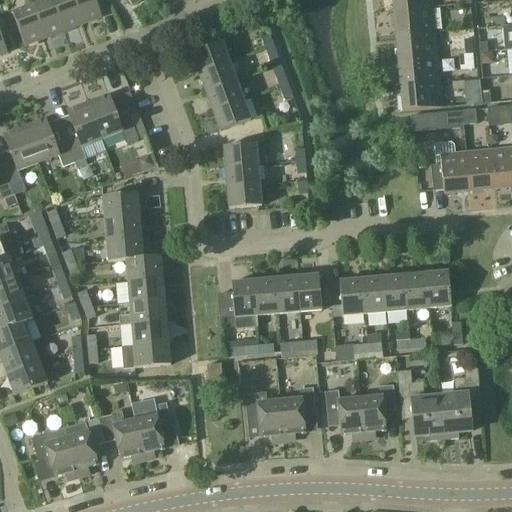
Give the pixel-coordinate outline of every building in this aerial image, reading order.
[(72,0),(55,0),(51,2),(63,35),(83,28),(72,0)] [(94,0),(72,0),(83,28),(102,21),(94,0)] [(393,0),(395,13),(433,9),(432,0),(393,0)] [(51,2),(31,9),(44,42),(63,35),(51,2)] [(24,49),(44,42),(31,9),(12,16),(24,49)] [(395,13),(397,38),(435,34),(433,9),(395,13)] [(511,51),(511,26),(502,28),(504,53),(506,52),(511,51)] [(397,38),(399,63),(437,59),(435,34),(397,38)] [(261,39),(266,53),(275,49),(270,35),(261,39)] [(200,76),(231,65),(224,46),(193,57),(200,76)] [(273,72),(282,68),(275,49),(266,53),(273,72)] [(399,63),(401,88),(440,84),(437,59),(399,63)] [(238,84),(231,65),(200,76),(207,95),(238,84)] [(273,72),(280,91),(289,88),(282,68),(273,72)] [(244,103),(238,84),(207,95),(213,115),(244,103)] [(442,109),(440,84),(401,88),(403,113),(442,109)] [(289,88),(280,91),(283,100),(292,97),(289,88)] [(489,92),(481,93),(482,105),(491,104),(489,92)] [(474,106),(482,105),(481,93),(473,94),(474,106)] [(110,98),(89,105),(103,142),(123,134),(127,146),(139,142),(131,120),(120,124),(110,98)] [(244,103),(213,115),(220,134),(251,123),(244,103)] [(82,149),(103,142),(89,105),(69,113),(78,139),(67,143),(75,165),(87,161),(82,149)] [(475,111),(463,112),(464,126),(476,125),(475,111)] [(443,128),(464,126),(463,112),(442,114),(443,128)] [(64,169),(75,165),(67,143),(56,147),(46,121),(26,129),(39,165),(60,158),(64,169)] [(14,162),(3,166),(14,196),(25,192),(18,173),(39,165),(26,129),(5,136),(14,162)] [(444,197),(471,194),(467,156),(456,157),(455,148),(452,145),(435,147),(437,169),(429,170),(432,196),(444,194),(444,197)] [(226,170),(259,167),(258,146),(225,149),(226,170)] [(296,163),(305,163),(304,150),(295,151),(296,163)] [(495,192),(511,190),(511,151),(491,154),(495,192)] [(471,194),(495,192),(491,154),(467,156),(471,194)] [(305,163),(296,163),(297,176),(307,175),(305,163)] [(0,195),(2,201),(14,196),(3,166),(2,167),(5,174),(0,176),(0,195)] [(261,188),(259,167),(226,170),(228,190),(261,188)] [(307,183),(297,183),(299,196),(308,195),(307,183)] [(262,209),(261,188),(228,190),(229,211),(262,209)] [(103,199),(105,221),(140,218),(138,196),(103,199)] [(52,228),(61,225),(56,212),(47,215),(52,228)] [(105,221),(107,242),(142,239),(140,218),(105,221)] [(0,263),(10,260),(23,255),(15,234),(10,236),(5,225),(0,227),(0,263)] [(66,238),(61,225),(52,228),(57,242),(66,238)] [(43,248),(52,244),(47,231),(38,234),(43,248)] [(109,265),(126,263),(144,261),(144,260),(142,239),(107,242),(109,265)] [(43,248),(51,268),(59,264),(52,244),(43,248)] [(62,256),(67,269),(75,265),(70,252),(62,256)] [(161,258),(144,260),(144,261),(126,263),(128,283),(163,280),(161,258)] [(0,263),(0,287),(17,280),(10,260),(0,263)] [(58,288),(67,285),(59,264),(51,268),(58,288)] [(81,279),(75,265),(67,269),(72,282),(81,279)] [(449,275),(427,276),(430,311),(451,309),(449,275)] [(427,276),(405,278),(408,313),(430,311),(427,276)] [(319,278),(297,280),(300,315),(322,313),(319,278)] [(386,315),(408,313),(405,278),(384,280),(386,315)] [(0,310),(25,300),(17,280),(0,287),(0,310)] [(128,283),(130,305),(165,302),(163,280),(128,283)] [(279,317),(300,315),(297,280),(276,282),(279,317)] [(384,280),(362,282),(365,316),(386,315),(384,280)] [(257,318),(279,317),(276,282),(254,284),(257,318)] [(343,318),(365,316),(362,282),(340,284),(343,318)] [(257,318),(254,284),(232,285),(235,320),(257,318)] [(58,288),(66,308),(75,305),(67,285),(58,288)] [(77,296),(82,309),(91,306),(86,292),(77,296)] [(0,310),(0,333),(24,324),(25,325),(33,321),(25,300),(0,310)] [(120,328),(132,326),(167,323),(165,302),(130,305),(131,316),(119,318),(120,328)] [(75,305),(66,308),(71,322),(80,318),(75,305)] [(96,319),(91,306),(82,309),(87,322),(96,319)] [(132,326),(133,348),(169,345),(167,323),(132,326)] [(0,356),(32,344),(25,325),(24,324),(0,333),(0,356)] [(463,346),(461,324),(451,325),(453,348),(463,346)] [(86,338),(87,352),(97,351),(96,337),(86,338)] [(71,340),(72,354),(82,353),(81,339),(71,340)] [(424,341),(410,342),(411,352),(425,351),(424,341)] [(317,342),(302,343),(303,353),(317,351),(317,342)] [(397,353),(411,352),(410,342),(396,343),(397,353)] [(289,354),(303,353),(302,343),(288,345),(289,354)] [(0,356),(0,358),(7,377),(40,364),(32,344),(0,356)] [(381,344),(367,346),(368,356),(382,354),(381,344)] [(169,345),(133,348),(122,349),(124,371),(171,367),(169,345)] [(273,346),(259,347),(260,356),(274,355),(273,346)] [(354,357),(368,356),(367,346),(353,347),(354,357)] [(246,358),(260,356),(259,347),(245,348),(246,358)] [(98,366),(97,351),(87,352),(89,367),(98,366)] [(84,375),(82,353),(72,354),(74,376),(84,375)] [(48,385),(40,364),(7,377),(15,398),(48,385)] [(224,391),(221,366),(207,367),(209,392),(224,391)] [(440,399),(444,442),(460,441),(459,435),(472,434),(469,400),(481,399),(478,367),(465,368),(466,381),(455,382),(456,398),(440,399)] [(429,443),(444,442),(440,399),(424,401),(423,384),(412,385),(411,373),(398,374),(400,406),(412,405),(415,439),(428,437),(429,443)] [(361,402),(364,443),(371,442),(371,438),(375,434),(386,434),(384,414),(396,413),(394,389),(380,390),(381,400),(361,402)] [(301,403),(281,405),(285,445),(291,444),(291,441),(294,437),(306,436),(304,417),(315,416),(313,391),(300,392),(301,403)] [(357,443),(364,443),(361,402),(339,404),(338,393),(325,394),(328,420),(340,418),(341,438),(352,437),(357,439),(357,443)] [(277,446),(285,445),(281,405),(268,406),(267,396),(246,397),(248,422),(260,421),(261,440),(273,439),(277,443),(277,446)] [(144,420),(135,422),(144,463),(152,461),(151,457),(154,453),(164,451),(160,433),(172,430),(167,405),(154,408),(153,406),(141,408),(144,420)] [(137,464),(144,463),(135,422),(126,424),(124,412),(112,414),(112,416),(98,419),(105,445),(116,442),(120,461),(132,458),(137,461),(137,464)] [(63,430),(66,440),(78,480),(85,478),(84,474),(88,470),(98,467),(92,448),(105,445),(98,419),(63,430)] [(49,461),(55,479),(55,480),(66,477),(71,478),(72,482),(78,480),(66,440),(63,430),(63,429),(43,435),(44,436),(30,440),(38,464),(49,461)]
